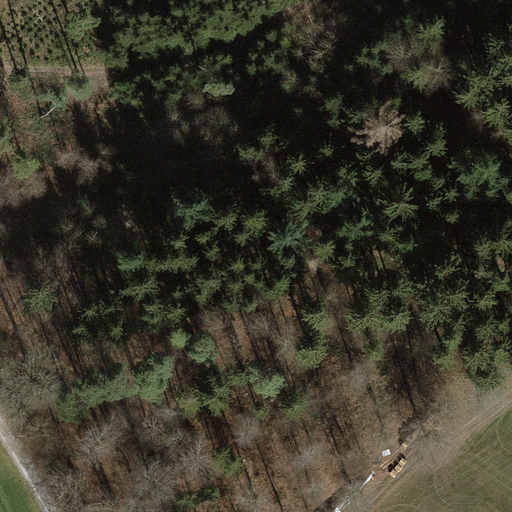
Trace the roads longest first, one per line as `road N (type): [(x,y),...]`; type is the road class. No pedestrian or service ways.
road 1 (track): [(0,72),(168,62),(253,34),(302,0)]
road 2 (track): [(511,379),(371,511)]
